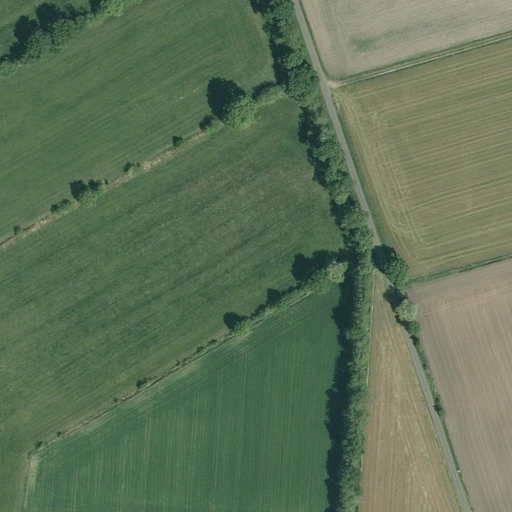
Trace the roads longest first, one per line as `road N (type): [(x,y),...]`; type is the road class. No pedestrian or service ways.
road 1 (residential): [(468,511),(296,0)]
road 2 (track): [(325,86),(511,33)]
